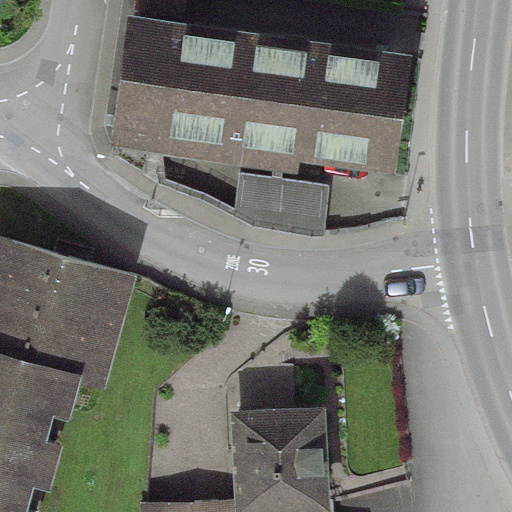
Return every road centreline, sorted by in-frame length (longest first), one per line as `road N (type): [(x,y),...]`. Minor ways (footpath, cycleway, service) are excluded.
road 1 (residential): [(474,257),(343,277),(228,264),(139,218),(22,137)]
road 2 (primary): [(474,257),(467,133),(480,0)]
road 3 (residential): [(22,137),(60,76),(80,0)]
road 4 (primary): [(511,394),(474,257)]
